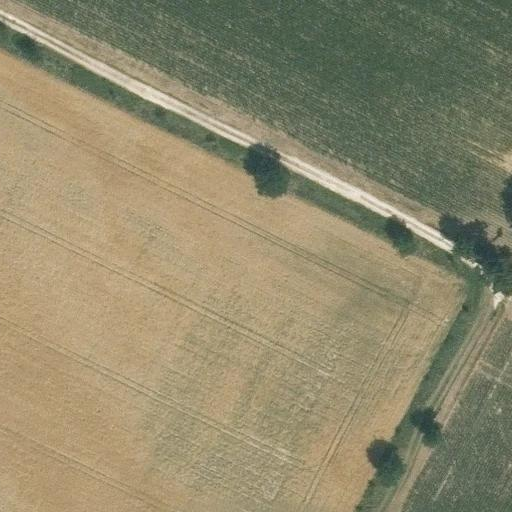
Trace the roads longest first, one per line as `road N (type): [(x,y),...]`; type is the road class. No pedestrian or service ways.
road 1 (track): [(511,281),(0,23)]
road 2 (track): [(373,511),(501,276)]
